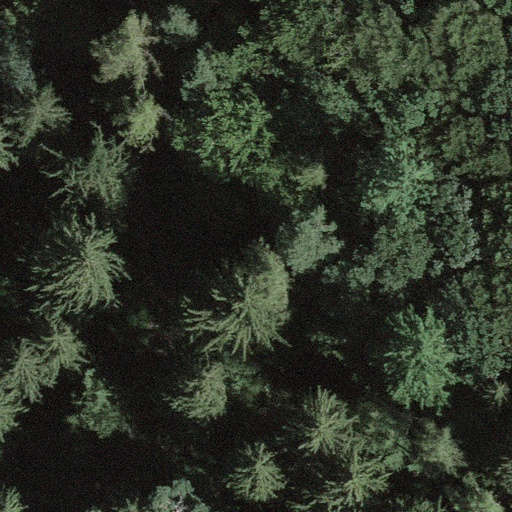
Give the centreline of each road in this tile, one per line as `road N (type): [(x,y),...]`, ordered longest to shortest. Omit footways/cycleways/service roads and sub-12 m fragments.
road 1 (track): [(119,0),(298,272),(437,511)]
road 2 (track): [(101,511),(165,349),(146,204),(30,0)]
